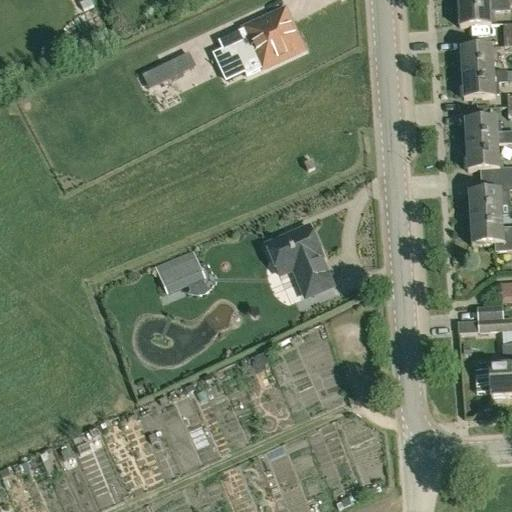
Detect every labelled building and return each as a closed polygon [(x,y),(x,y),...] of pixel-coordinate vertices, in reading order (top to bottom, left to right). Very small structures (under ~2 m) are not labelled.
[(509,1),(507,1),(457,4),(458,28),(490,26),(489,12),(510,11),(509,1)] [(270,22),(220,45),(225,57),(238,59),(248,81),(305,55),(292,28),(276,35),(270,22)] [(511,25),(503,26),(504,38),(511,37),(511,25)] [(493,74),(492,49),(460,51),(461,76),(493,74)] [(187,56),(176,61),(183,75),(193,71),(187,56)] [(163,68),(143,78),(148,88),(168,78),(163,68)] [(493,74),(461,76),(463,101),(495,99),(494,85),(508,85),(507,73),(493,74)] [(511,134),(497,135),(496,121),(464,123),(466,149),(497,147),(511,145),(511,134)] [(497,147),(466,149),(467,173),(499,171),(497,147)] [(511,218),(510,192),(468,195),(470,221),(502,219),(511,218)] [(511,234),(503,235),(502,219),(470,221),(471,247),(495,246),(496,254),(511,252),(511,234)] [(309,228),(266,247),(279,276),(294,270),(306,298),(332,287),(320,259),(322,258),(309,228)] [(205,280),(193,252),(155,268),(167,296),(205,280)] [(511,285),(501,286),(501,287),(502,300),(511,299),(511,285)] [(478,325),(500,323),(500,310),(478,311),(478,325)] [(511,322),(500,323),(478,325),(479,336),(511,333),(511,322)] [(511,348),(502,349),(503,367),(489,368),(489,372),(476,373),(477,395),(490,394),(491,401),(511,399),(511,348)]
